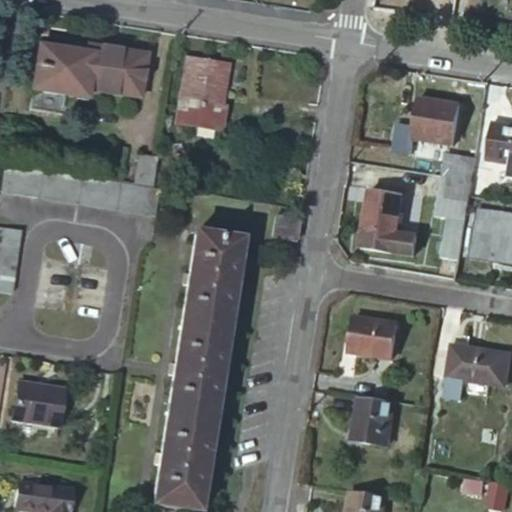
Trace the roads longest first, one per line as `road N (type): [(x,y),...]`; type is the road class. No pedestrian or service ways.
road 1 (residential): [(17,335),(93,346),(103,335),(117,257),(106,239),(48,230),(37,239)]
road 2 (residential): [(278,511),(314,272)]
road 3 (residential): [(314,272),(350,35)]
road 4 (residential): [(350,35),(151,3)]
road 5 (residential): [(314,272),(511,306)]
road 6 (residential): [(511,61),(350,35)]
